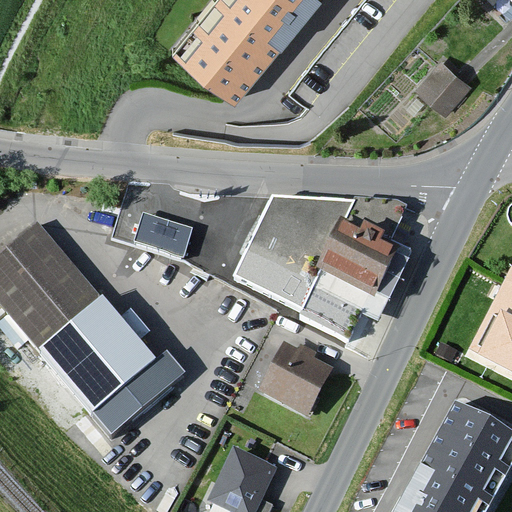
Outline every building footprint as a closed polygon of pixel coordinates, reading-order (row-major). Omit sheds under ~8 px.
[(314,0),(211,0),(173,47),(235,97),(314,0)] [(462,85),(440,67),(424,87),(445,105),(462,85)] [(407,204),(397,199),(355,197),(353,200),(274,196),(236,273),(306,307),(303,313),(347,334),(360,307),(376,316),(409,250),(389,240),(407,204)] [(193,228),(143,212),(134,241),(184,257),(193,228)] [(173,391),(33,230),(0,258),(0,316),(112,444),(173,391)] [(188,257),(210,267),(223,240),(202,230),(188,257)] [(511,263),(503,279),(511,283),(511,263)] [(511,283),(503,279),(468,350),(511,373),(511,283)] [(329,371),(283,347),(258,398),(304,421),(329,371)] [(484,511),(511,463),(511,431),(455,400),(393,511),(484,511)] [(256,511),(277,468),(233,447),(208,501),(231,511),(256,511)]
